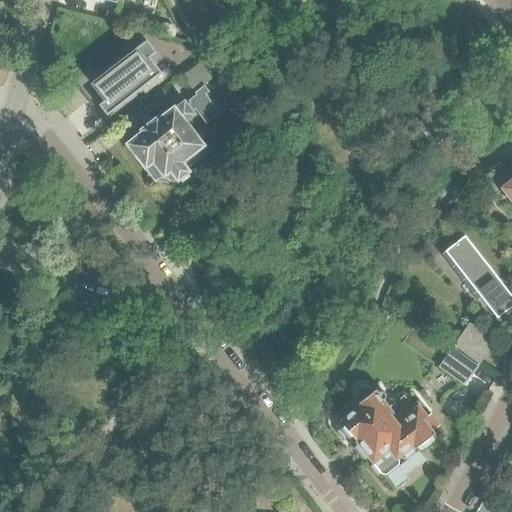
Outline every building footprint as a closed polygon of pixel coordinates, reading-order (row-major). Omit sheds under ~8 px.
[(128,27),(131,15),(119,12),(116,24),(128,27)] [(148,96),(176,74),(171,68),(164,74),(156,63),(155,64),(152,59),(159,53),(149,41),(134,53),(135,55),(97,85),(109,100),(101,106),(110,116),(144,90),(148,96)] [(214,78),(201,62),(182,77),(195,92),(214,78)] [(142,133),(127,144),(145,168),(155,181),(172,183),(177,179),(178,181),(180,179),(183,179),(186,178),(188,176),(189,172),(190,171),(184,163),(202,149),(203,143),(187,123),(196,117),(192,112),(195,110),(206,125),(220,114),(206,95),(209,92),(204,86),(194,93),(196,95),(188,101),(190,103),(187,105),(185,103),(183,105),(179,101),(174,105),(175,108),(160,119),(158,117),(140,130),(142,133)] [(511,296),(465,236),(445,252),(487,305),(497,319),(511,307),(511,296)] [(452,346),(479,363),(494,342),(468,323),(452,346)] [(464,384),(479,363),(452,346),(438,366),(464,384)] [(433,434),(423,420),(427,417),(418,406),(414,409),(404,396),(388,408),(383,402),(385,398),(385,393),(381,391),(376,392),(375,390),(372,392),(370,389),(365,388),(357,394),(356,399),(359,403),(357,404),(358,406),(340,420),(342,423),(341,425),(340,428),(348,438),(352,439),(353,438),(382,474),(386,475),(398,465),(399,461),(397,458),(400,456),(401,459),(407,460),(415,453),(415,448),(433,434)] [(10,392),(0,389),(0,407),(6,409),(10,392)]
